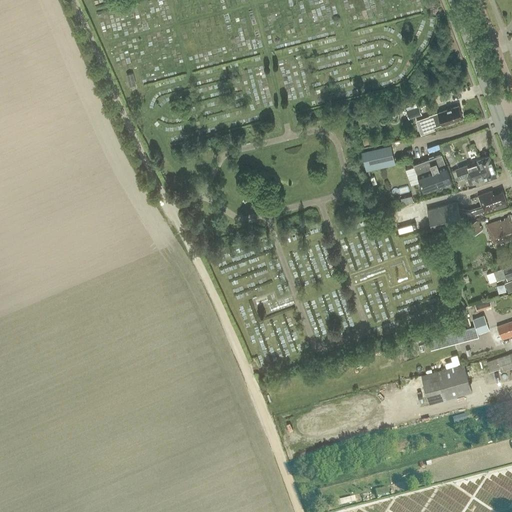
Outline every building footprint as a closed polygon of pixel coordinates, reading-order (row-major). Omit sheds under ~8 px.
[(127,75),(130,87),(136,85),(133,73),(127,75)] [(409,119),(422,114),(419,106),(406,110),(409,119)] [(462,119),(457,107),(428,117),(432,129),(441,126),(441,127),(448,124),(448,125),(453,124),(453,122),(462,119)] [(391,145),(362,152),(367,171),(395,164),(391,145)] [(412,167),(413,168),(406,171),(412,185),(419,182),(423,195),(451,184),(452,184),(441,156),(427,161),(427,160),(426,160),(427,161),(412,167)] [(477,162),(455,170),(459,180),(466,178),(469,186),(484,180),(485,181),(496,177),(488,156),(477,161),(477,162)] [(486,214),(506,207),(502,192),(494,195),(492,191),(479,196),(482,205),(472,208),(476,217),(486,214)] [(458,201),(428,210),(433,227),(463,219),(458,201)] [(495,246),(511,239),(511,219),(510,215),(508,216),(509,217),(504,218),(505,220),(501,221),(501,220),(487,225),(495,246)] [(463,224),(467,235),(483,230),(482,225),(480,226),(478,221),(480,220),(479,219),(463,224)] [(503,269),(493,272),(497,282),(507,278),(508,281),(505,283),(508,292),(511,290),(511,266),(504,270),(503,269)] [(490,301),(471,306),(472,310),(477,309),(477,310),(492,306),(490,301)] [(484,315),(473,320),(475,326),(478,334),(490,330),(484,315)] [(511,321),(497,327),(502,340),(511,335),(511,321)] [(475,326),(440,336),(443,346),(479,336),(478,334),(475,326)] [(511,353),(497,359),(501,372),(511,368),(511,353)] [(464,363),(421,376),(430,405),(472,393),(464,363)] [(468,417),(454,421),(456,428),(470,424),(468,417)]
